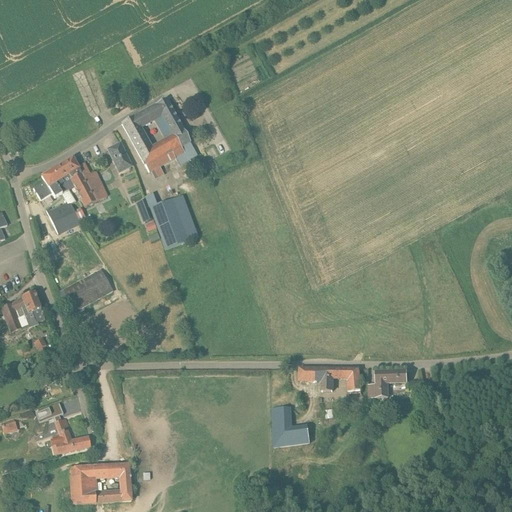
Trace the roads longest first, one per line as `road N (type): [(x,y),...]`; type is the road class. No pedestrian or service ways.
road 1 (unclassified): [(511,358),(87,364),(61,331),(12,177)]
road 2 (residential): [(12,177),(43,168),(171,93)]
